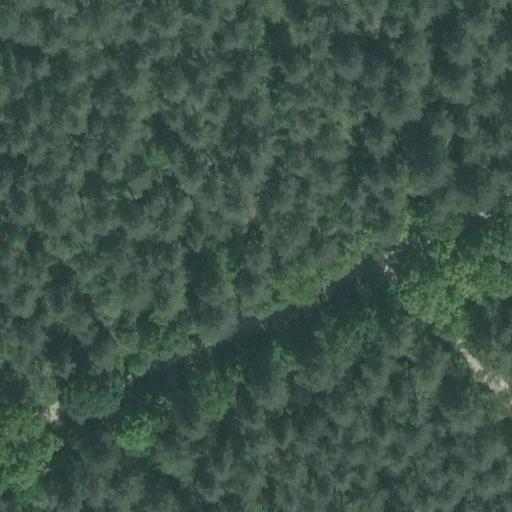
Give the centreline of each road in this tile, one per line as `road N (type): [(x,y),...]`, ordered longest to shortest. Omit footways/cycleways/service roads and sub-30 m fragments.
road 1 (unclassified): [(0,437),(511,199)]
road 2 (track): [(511,399),(392,252)]
